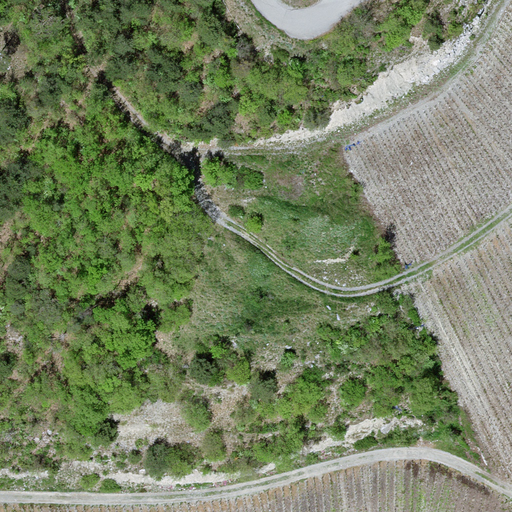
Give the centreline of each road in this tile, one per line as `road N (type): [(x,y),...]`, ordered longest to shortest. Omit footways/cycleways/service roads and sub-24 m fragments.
road 1 (track): [(0,499),(228,497),(417,450),(511,491)]
road 2 (track): [(503,0),(467,55),(432,88),(343,133),(291,150),(186,153)]
